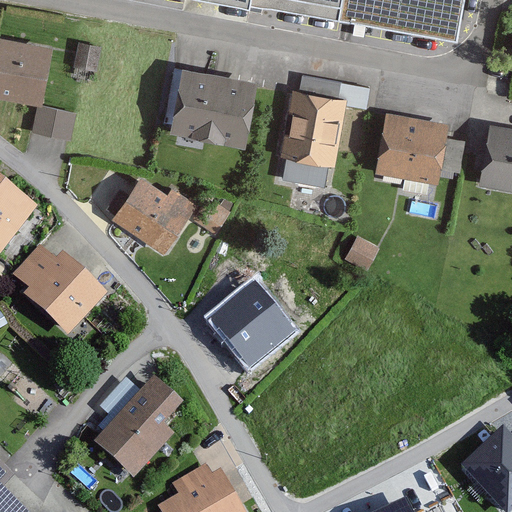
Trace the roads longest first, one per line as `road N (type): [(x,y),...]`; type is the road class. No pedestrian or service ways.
road 1 (residential): [(492,0),(477,48),(447,67),(74,0)]
road 2 (residential): [(169,324),(108,373),(32,465),(62,503)]
road 3 (residential): [(0,147),(54,193),(169,324)]
road 4 (residential): [(169,324),(282,511)]
